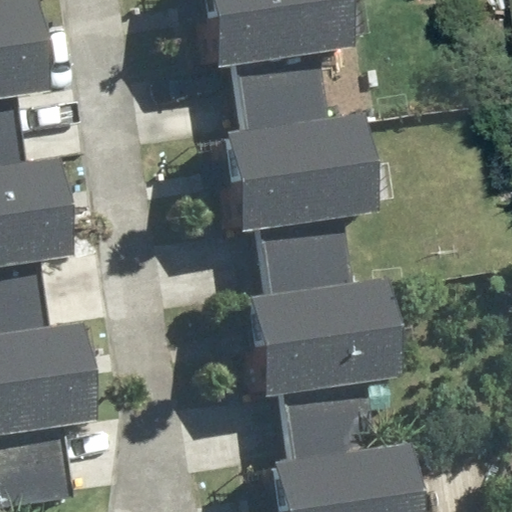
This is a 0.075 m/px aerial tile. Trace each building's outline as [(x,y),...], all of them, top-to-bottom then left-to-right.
[(0,0),(0,160),(20,158),(11,90),(41,86),(30,0),(0,0)] [(228,57),(237,128),(325,118),(316,50),(346,46),(340,0),(198,0),(206,60),(228,57)] [(253,222),(261,289),(348,278),(340,214),(370,210),(357,113),(325,118),(237,128),(218,131),(230,225),(253,222)] [(0,323),(44,318),(35,254),(65,250),(52,153),(20,158),(0,160),(0,323)] [(278,390),(287,458),(374,447),(366,382),(396,378),(382,273),(348,278),(261,289),(242,292),(256,393),(278,390)] [(0,495),(69,487),(61,422),(91,418),(77,314),(44,318),(0,323),(0,495)] [(412,511),(404,443),(374,447),(287,458),(264,461),(270,511),(412,511)]
